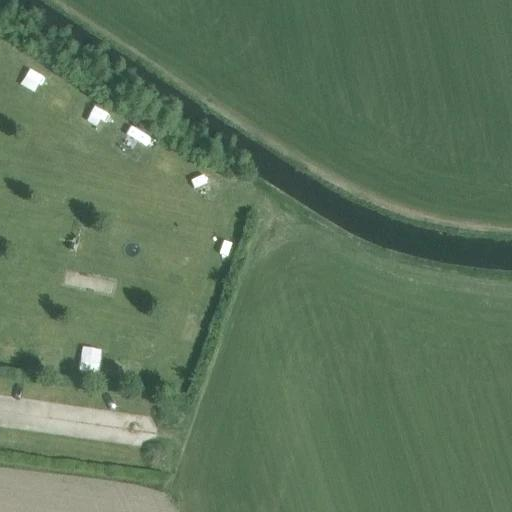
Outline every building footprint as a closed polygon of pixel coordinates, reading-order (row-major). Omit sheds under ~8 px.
[(16,78),(33,86),(41,68),(24,60),(16,78)] [(60,84),(49,99),(66,113),(78,98),(60,84)] [(97,128),(103,111),(86,105),(80,122),(97,128)] [(124,124),(114,142),(130,151),(140,133),(124,124)] [(21,361),(25,345),(8,341),(4,357),(21,361)] [(168,383),(185,377),(179,361),(162,367),(168,383)]
